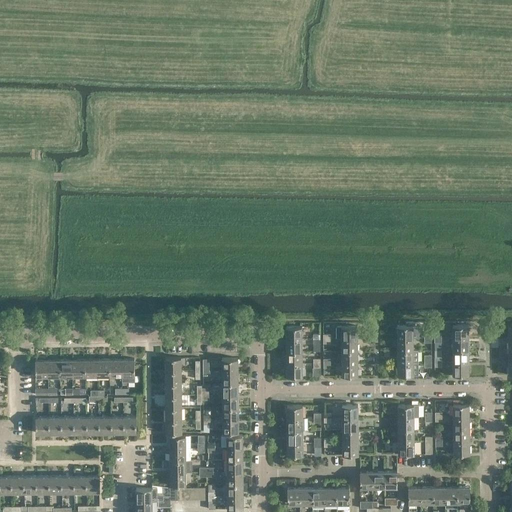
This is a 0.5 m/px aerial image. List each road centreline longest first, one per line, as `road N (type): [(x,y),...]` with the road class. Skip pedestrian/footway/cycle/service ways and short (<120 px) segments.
road 1 (track): [(32,181),(511,147)]
road 2 (residential): [(492,475),(492,387),(260,390)]
road 3 (residential): [(260,390),(258,337),(18,339)]
road 4 (residential): [(263,477),(402,468),(492,475)]
road 5 (residential): [(7,457),(7,431),(18,411),(18,339)]
